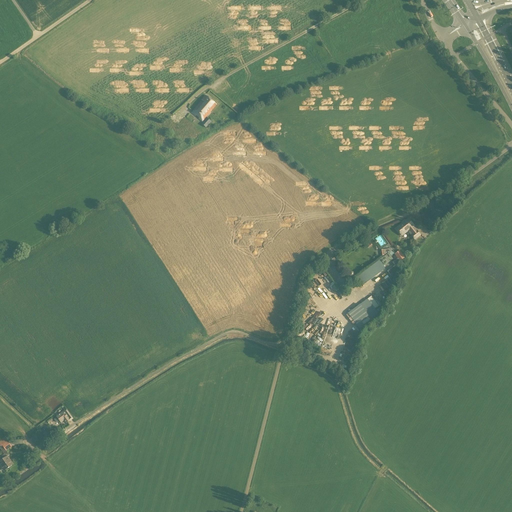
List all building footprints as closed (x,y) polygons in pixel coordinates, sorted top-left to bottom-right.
[(310,115),(310,121),(318,121),(316,186),(383,187),(384,141),(423,142),(425,82),(359,80),(358,112),(318,111),(318,115),(310,115)] [(192,113),(202,122),(216,105),(205,96),(202,100),(202,101),(193,112),(192,113)] [(207,118),(201,124),(206,128),(211,122),(207,118)] [(236,146),(236,147),(235,147),(234,150),(234,159),(234,160),(235,161),(236,161),(236,162),(237,162),(239,162),(242,162),(243,162),(244,162),(249,162),(250,162),(251,162),(251,163),(252,164),(255,164),(264,165),(264,164),(264,163),(265,163),(265,162),(266,162),(275,162),(276,122),(269,122),(269,121),(268,121),(264,121),(264,122),(263,122),(263,123),(261,123),(261,122),(260,122),(236,121),(234,122),(235,130),(236,130),(236,131),(236,146)] [(419,155),(418,179),(435,179),(435,156),(419,155)] [(414,239),(419,234),(413,227),(414,226),(407,219),(395,229),(402,236),(409,230),(413,234),(411,235),(414,239)] [(404,259),(399,252),(394,255),(397,260),(398,259),(400,262),(404,259)] [(389,254),(379,262),(383,267),(393,259),(389,254)] [(388,272),(391,277),(384,282),(388,288),(390,286),(395,282),(393,279),(397,276),(396,274),(400,270),(397,265),(400,263),(400,262),(398,259),(397,260),(393,263),(395,266),(388,272)] [(379,262),(372,267),(357,278),(363,286),(369,282),(373,278),(384,270),(385,270),(383,267),(379,262)] [(375,295),(349,313),(359,328),(379,314),(375,309),(381,304),(375,295)] [(327,333),(326,335),(337,339),(339,334),(338,333),(339,331),(338,330),(340,325),(338,324),(336,327),(327,324),(325,330),(324,329),(323,332),(327,333)] [(66,423),(72,419),(66,410),(57,417),(60,422),(64,420),(66,423)] [(0,457),(0,459),(1,461),(0,461),(0,465),(4,471),(13,465),(7,456),(9,455),(6,451),(12,447),(8,441),(5,437),(0,440),(0,446),(1,447),(0,447),(0,448),(4,454),(0,457)]
